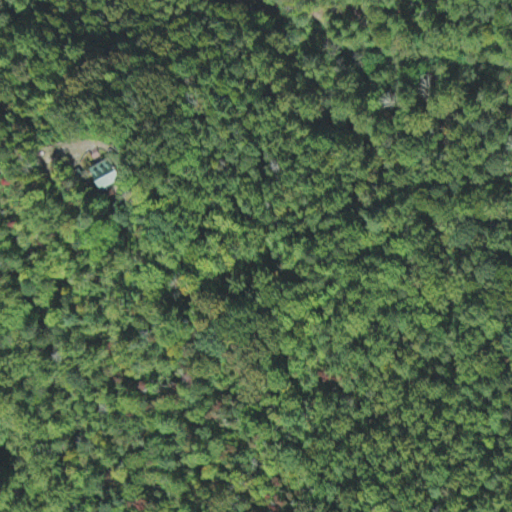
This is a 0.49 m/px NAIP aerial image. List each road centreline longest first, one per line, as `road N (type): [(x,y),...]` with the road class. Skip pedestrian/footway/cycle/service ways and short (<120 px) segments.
road 1 (residential): [(0,174),(450,222)]
road 2 (residential): [(19,177),(0,197),(10,338),(79,356),(110,314),(79,277),(45,287)]
road 3 (residential): [(0,101),(323,143)]
road 4 (residential): [(196,0),(275,30),(268,64),(206,50)]
